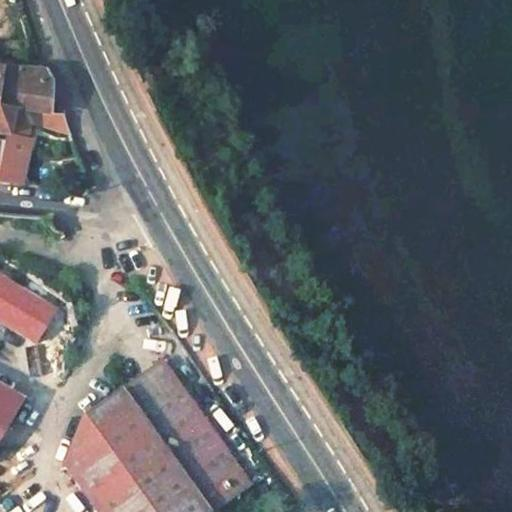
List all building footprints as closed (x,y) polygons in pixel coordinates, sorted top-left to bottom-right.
[(12,113),(15,109),(27,111),(47,115),(48,83),(44,71),(0,67),(0,69),(0,108),(8,110),(12,113)] [(0,132),(5,133),(7,133),(12,113),(8,110),(0,108),(0,132)] [(23,136),(27,111),(15,109),(12,113),(7,133),(23,136)] [(0,157),(0,182),(20,185),(30,138),(23,136),(7,133),(5,133),(4,141),(0,157)] [(52,311),(0,280),(0,323),(33,343),(52,311)] [(118,390),(204,511),(209,511),(249,484),(161,361),(118,390)] [(0,432),(20,399),(0,386),(0,432)] [(60,466),(93,511),(204,511),(118,390),(101,402),(84,414),(81,416),(60,466)]
